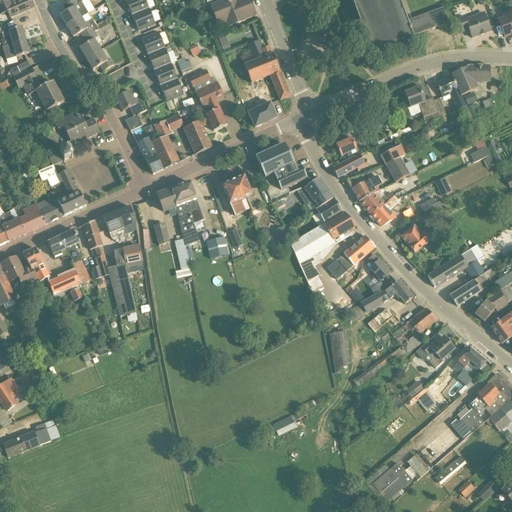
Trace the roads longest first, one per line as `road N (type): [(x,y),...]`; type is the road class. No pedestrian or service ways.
road 1 (unclassified): [(511,364),(418,286),(365,228),(297,119)]
road 2 (tertiary): [(309,113),(427,63),(511,57)]
road 3 (tertiary): [(143,190),(297,119)]
road 4 (tertiary): [(0,256),(143,190)]
